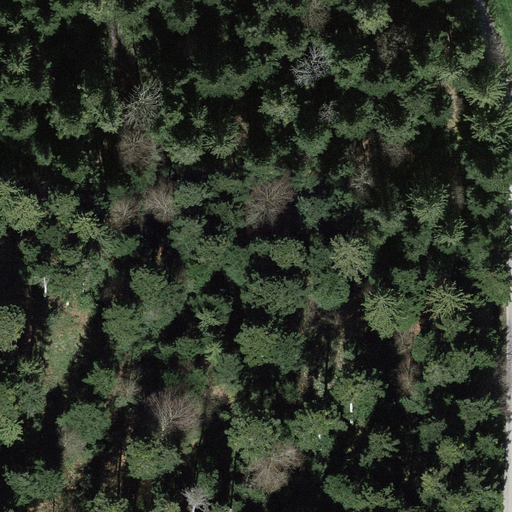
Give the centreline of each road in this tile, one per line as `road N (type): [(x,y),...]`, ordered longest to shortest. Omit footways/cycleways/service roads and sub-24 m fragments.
road 1 (track): [(0,294),(108,129),(115,0)]
road 2 (unclassified): [(506,511),(511,315)]
road 3 (unclassified): [(511,178),(507,114),(473,0)]
